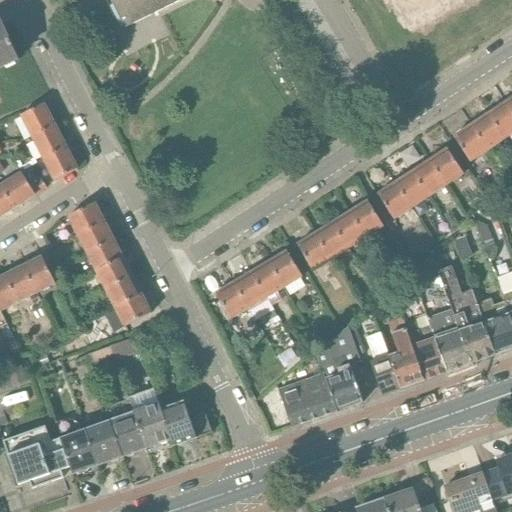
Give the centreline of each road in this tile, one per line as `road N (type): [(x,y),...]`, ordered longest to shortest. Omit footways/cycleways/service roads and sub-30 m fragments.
road 1 (residential): [(171,281),(407,125)]
road 2 (primary): [(511,393),(259,482)]
road 3 (residential): [(259,482),(171,281)]
road 4 (residential): [(114,172),(21,0)]
road 5 (residential): [(407,125),(332,0)]
road 6 (residential): [(0,241),(114,172)]
road 7 (residential): [(407,125),(511,56)]
road 8 (residential): [(171,281),(114,172)]
